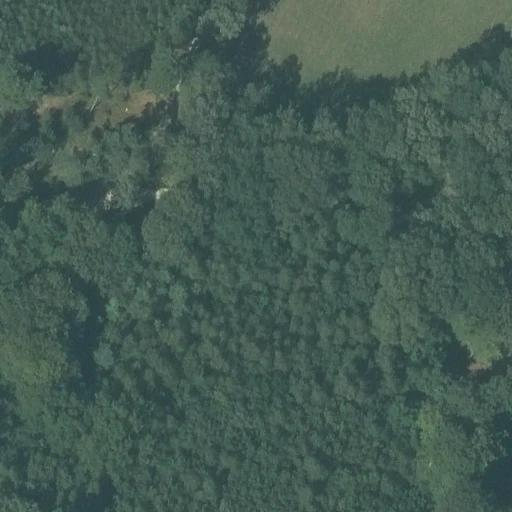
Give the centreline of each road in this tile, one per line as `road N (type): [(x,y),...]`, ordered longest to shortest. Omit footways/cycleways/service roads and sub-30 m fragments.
road 1 (track): [(122,194),(511,230)]
road 2 (track): [(122,194),(167,120),(196,36),(218,0)]
road 3 (track): [(97,196),(0,324)]
